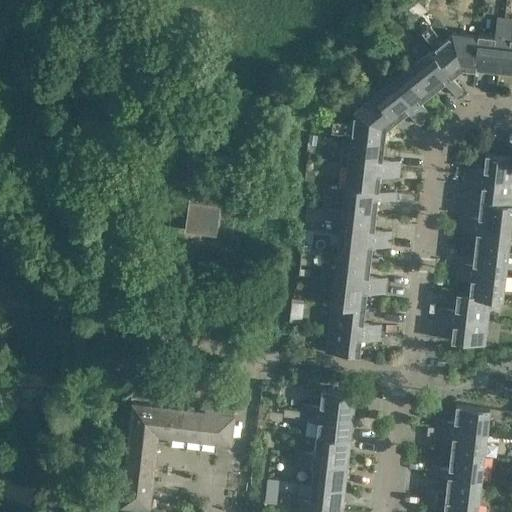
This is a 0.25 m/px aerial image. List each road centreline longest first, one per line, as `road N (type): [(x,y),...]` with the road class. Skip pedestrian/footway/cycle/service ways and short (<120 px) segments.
road 1 (residential): [(405,384),(282,366),(184,339),(191,239)]
road 2 (residential): [(405,384),(439,149),(471,113),(511,116)]
road 3 (residential): [(191,239),(175,236),(184,181),(227,187),(218,243)]
road 4 (residential): [(385,511),(405,384)]
